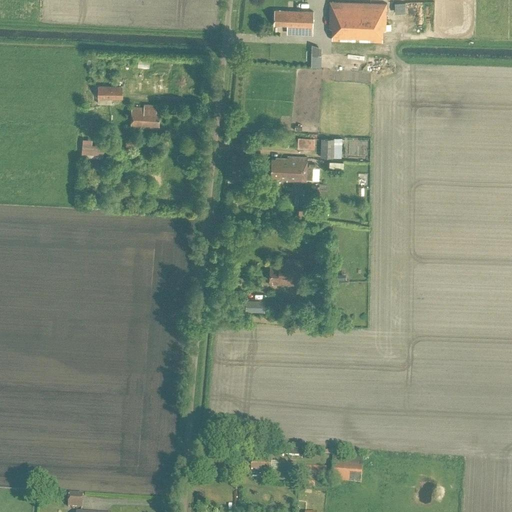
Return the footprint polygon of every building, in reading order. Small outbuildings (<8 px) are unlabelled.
[(332,28),(332,40),(382,41),(383,30),(386,30),(387,3),(330,1),(329,28),(332,28)] [(408,12),(408,2),(397,2),(398,12),(408,12)] [(287,24),(287,25),(313,26),(313,11),(274,10),(274,24),(287,24)] [(313,65),(323,65),(323,45),(314,45),(313,65)] [(98,98),(123,98),(123,86),(98,85),(98,98)] [(132,106),(131,126),(159,128),(160,112),(156,111),(156,104),(144,104),(144,106),(132,106)] [(299,137),(298,148),(318,149),(318,143),(315,143),(315,137),(299,137)] [(332,156),(333,138),(322,138),(322,156),(332,156)] [(92,139),(84,139),(83,152),(103,154),(104,145),(92,144),(92,139)] [(280,178),(280,180),(304,181),(304,179),(312,180),(313,166),(315,166),(315,163),(309,163),(309,164),(305,164),(305,156),(281,155),(281,157),(275,157),(275,158),(271,158),(271,176),(277,176),(276,178),(280,178)] [(320,263),(321,242),(309,241),(309,262),(320,263)] [(273,282),(302,283),(303,259),(280,258),(279,266),(271,265),(270,279),(273,279),(273,282)] [(250,298),(249,311),(269,312),(269,299),(250,298)] [(251,463),(251,471),(260,472),(259,475),(270,475),(271,460),(260,459),(252,459),(252,463),(251,463)] [(362,466),(332,464),(331,483),(361,485),(362,466)] [(327,468),(300,467),(299,481),(326,482),(327,468)] [(84,496),(69,495),(68,509),(83,510),(84,496)]
